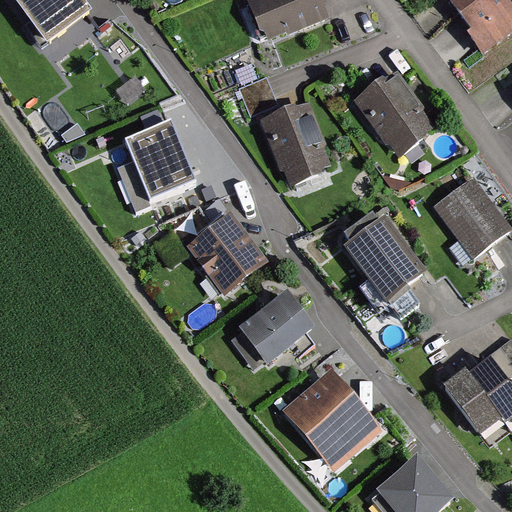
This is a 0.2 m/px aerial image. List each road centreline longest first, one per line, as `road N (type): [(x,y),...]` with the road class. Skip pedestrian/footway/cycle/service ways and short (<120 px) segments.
road 1 (residential): [(500,511),(330,316),(286,249),(256,178),(121,0)]
road 2 (unclassified): [(326,511),(221,400),(0,99)]
road 3 (residential): [(511,170),(389,0)]
